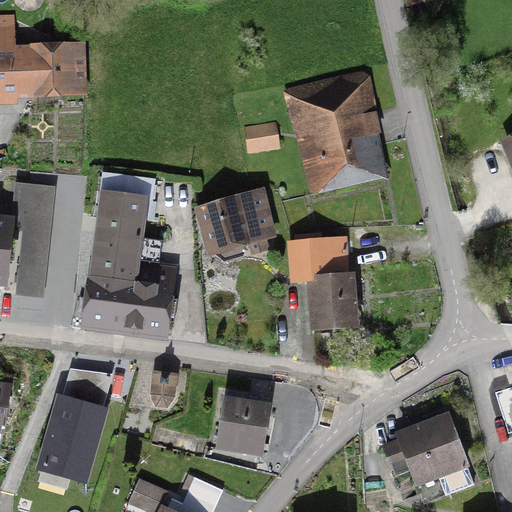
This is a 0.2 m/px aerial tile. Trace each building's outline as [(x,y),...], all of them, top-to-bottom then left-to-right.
[(0,18),(0,92),(81,90),(81,53),(12,56),(11,18),(0,18)] [(374,173),(364,128),(361,129),(350,79),(285,93),(289,108),(305,104),(316,148),(304,151),(313,187),(374,173)] [(272,127),(245,131),(248,152),(275,148),(272,127)] [(2,293),(45,298),(58,189),(15,184),(11,220),(3,285),(2,293)] [(135,264),(143,200),(102,195),(85,323),(162,333),(167,290),(125,285),(127,263),(135,264)] [(238,201),(237,200),(195,214),(206,252),(247,240),(251,255),(266,250),(263,241),(270,239),(257,195),(238,201)] [(11,220),(0,219),(0,285),(3,285),(11,220)] [(349,278),(347,278),(344,243),(292,246),(296,281),(310,280),(313,329),(353,326),(349,278)] [(171,399),(174,378),(165,377),(153,375),(151,396),(155,406),(165,407),(171,399)] [(511,433),(511,390),(496,396),(509,434),(511,433)] [(112,410),(57,394),(33,473),(89,489),(112,410)] [(224,402),(217,444),(260,450),(266,409),(224,402)] [(472,486),(447,418),(397,437),(400,444),(383,450),(394,478),(410,472),(423,505),(472,486)] [(211,511),(221,492),(193,479),(181,505),(170,500),(165,511),(163,511),(162,511),(211,511)] [(140,508),(148,511),(157,511),(165,495),(149,488),(140,508)]
